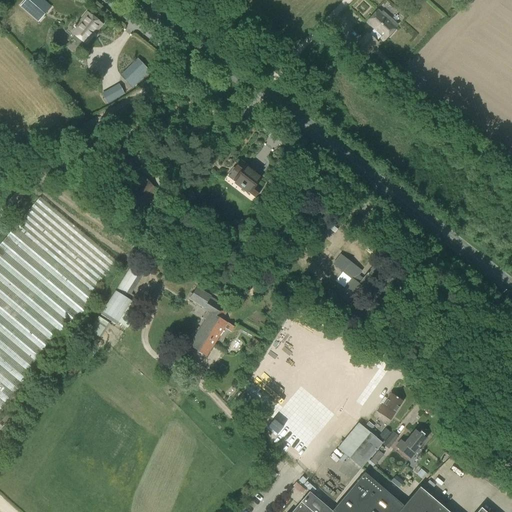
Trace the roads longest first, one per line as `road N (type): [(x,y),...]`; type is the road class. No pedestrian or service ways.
road 1 (unclassified): [(511,323),(241,111)]
road 2 (primary): [(511,287),(259,91)]
road 3 (unclassified): [(183,63),(93,115),(0,224)]
road 4 (primary): [(259,91),(145,0)]
road 5 (track): [(259,91),(344,0)]
